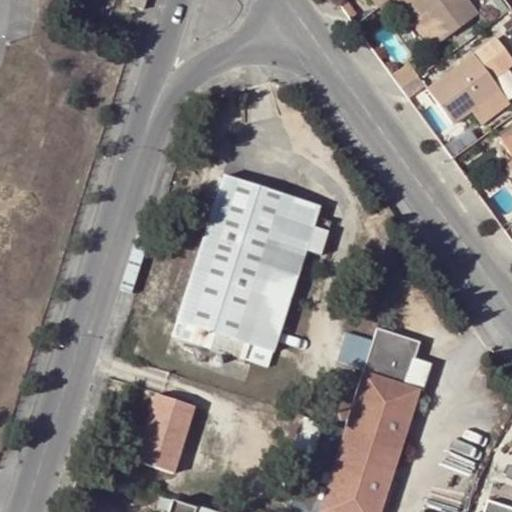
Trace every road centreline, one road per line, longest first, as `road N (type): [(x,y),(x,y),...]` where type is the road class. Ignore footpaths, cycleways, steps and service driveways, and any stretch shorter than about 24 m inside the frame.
road 1 (residential): [(146,117),(21,511)]
road 2 (residential): [(332,66),(511,310)]
road 3 (residential): [(146,117),(189,74),(240,48),(293,45),(332,66)]
road 4 (residential): [(174,0),(146,117)]
